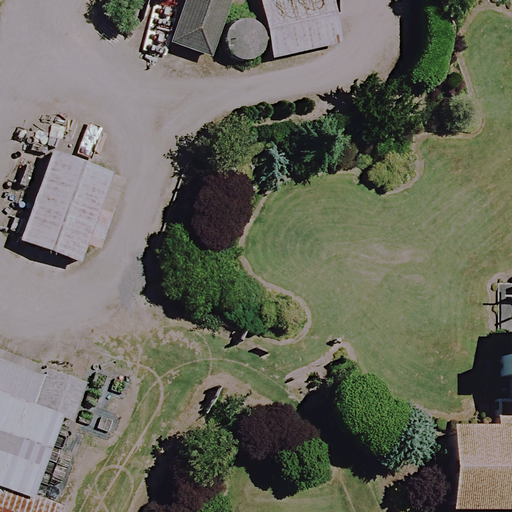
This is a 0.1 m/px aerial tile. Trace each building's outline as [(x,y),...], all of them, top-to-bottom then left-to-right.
[(228,0),(181,0),(163,50),(204,65),(228,0)] [(339,49),(328,0),(268,0),(256,3),(269,64),(339,49)] [(116,183),(52,159),(19,247),(82,271),(116,183)] [(64,384),(0,359),(0,511),(57,511),(30,501),(60,422),(50,418),(64,384)] [(511,511),(511,431),(448,431),(447,511),(511,511)]
